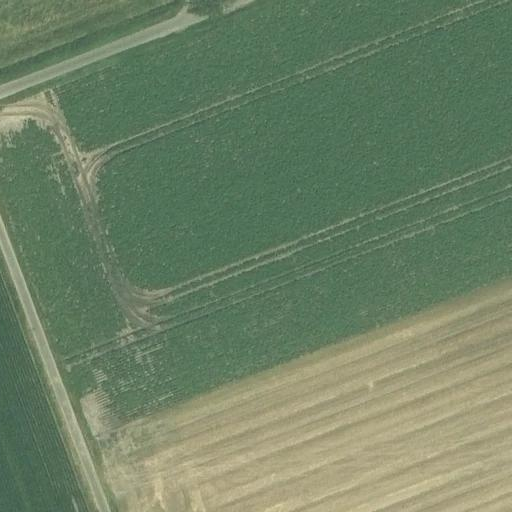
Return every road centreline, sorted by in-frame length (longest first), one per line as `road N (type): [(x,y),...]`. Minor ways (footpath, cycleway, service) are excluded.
road 1 (unclassified): [(0,116),(148,511)]
road 2 (unclassified): [(0,105),(268,0)]
